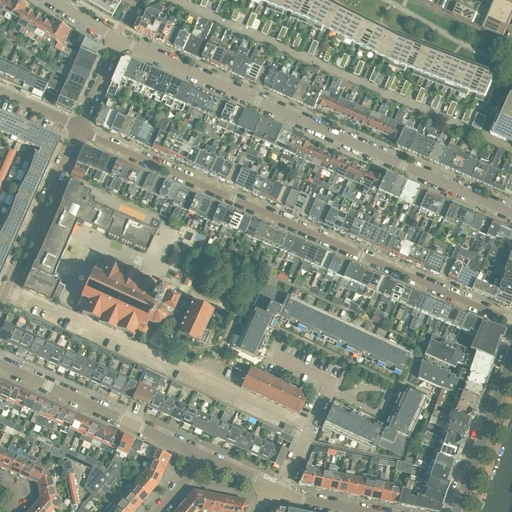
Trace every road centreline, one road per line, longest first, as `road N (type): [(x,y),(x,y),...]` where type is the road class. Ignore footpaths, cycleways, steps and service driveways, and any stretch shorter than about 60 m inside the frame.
road 1 (residential): [(511,321),(77,127)]
road 2 (residential): [(511,213),(115,38)]
road 3 (residential): [(208,457),(0,364)]
road 4 (residential): [(0,305),(77,127)]
road 5 (residential): [(282,494),(325,382),(264,355)]
road 6 (residential): [(455,511),(511,351)]
